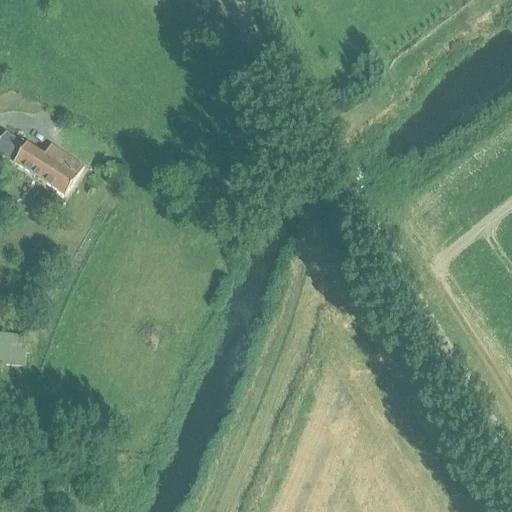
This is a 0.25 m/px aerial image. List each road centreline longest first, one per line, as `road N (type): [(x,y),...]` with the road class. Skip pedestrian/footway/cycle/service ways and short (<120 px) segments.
road 1 (tertiary): [(511,465),(229,0)]
road 2 (track): [(360,214),(304,261),(196,511)]
